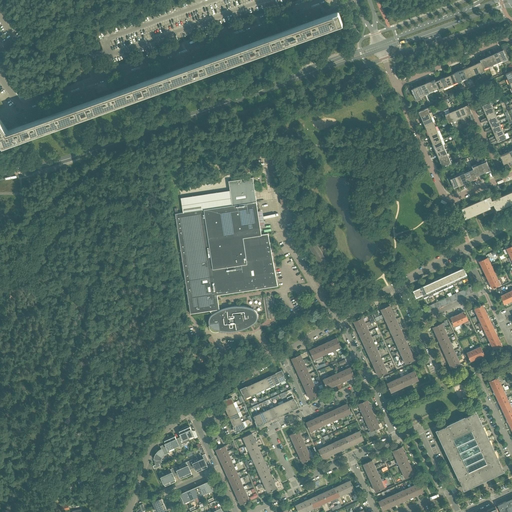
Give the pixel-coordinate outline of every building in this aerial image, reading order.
[(188,0),(94,34),(96,42),(100,41),(103,49),(99,50),(103,60),(105,67),(126,59),(128,59),(129,58),(183,39),(184,39),(185,38),(239,19),(240,18),(242,18),(290,0),(188,0)] [(306,25),(279,34),(283,43),(341,22),(338,13),(310,23),(309,21),(313,19),(311,12),(307,13),(307,14),(303,15),(298,16),(300,23),(304,21),(306,25)] [(249,45),(223,54),(227,63),(283,43),(279,34),(253,43),(253,41),(257,39),(254,33),(251,34),(247,35),(242,37),(244,43),(248,42),(249,45)] [(498,52),(502,61),(507,59),(503,50),(498,52)] [(498,63),(502,61),(498,52),(494,54),(498,63)] [(193,65),(167,75),(171,84),(227,63),(223,54),(197,64),(197,62),(201,60),(198,53),(194,54),(191,56),(191,55),(186,57),(188,63),(192,62),(193,65)] [(493,65),(498,63),(494,54),(489,56),(493,65)] [(489,67),(493,65),(489,56),(485,58),(489,67)] [(485,58),(480,60),(481,61),(484,69),(489,67),(485,58)] [(476,63),(480,72),(485,70),(484,69),(481,61),(476,63)] [(476,74),(480,72),(476,63),(472,65),(476,74)] [(471,76),(476,74),(472,65),(467,67),(471,76)] [(466,78),(471,76),(467,67),(463,69),(466,78)] [(462,80),(466,78),(463,69),(458,71),(462,80)] [(457,82),(462,80),(458,71),(453,73),(457,82)] [(137,85),(111,95),(114,104),(171,84),(167,75),(141,84),(141,82),(144,80),(142,73),(139,74),(135,76),(130,77),(132,83),(136,82),(137,85)] [(453,84),(457,82),(453,73),(449,75),(453,84)] [(448,86),(453,84),(449,75),(444,77),(448,86)] [(444,88),(448,86),(444,77),(440,79),(444,88)] [(430,81),(434,90),(438,88),(435,81),(434,79),(430,81)] [(435,81),(438,88),(439,90),(444,88),(440,79),(435,81)] [(429,92),(434,90),(430,81),(425,83),(429,92)] [(424,94),(429,92),(425,83),(421,85),(424,94)] [(420,96),(424,94),(421,85),(416,87),(420,96)] [(416,87),(411,89),(416,101),(421,99),(420,96),(416,87)] [(81,106),(55,115),(58,124),(114,104),(111,95),(85,104),(84,102),(88,100),(86,94),(83,94),(83,95),(79,96),(78,96),(73,98),(76,104),(80,102),(81,106)] [(483,111),(493,107),(491,102),(482,106),(483,109),(482,109),(483,111)] [(464,107),(467,115),(470,114),(470,116),(473,115),(467,103),(468,105),(464,107)] [(465,116),(467,115),(464,107),(459,109),(463,119),(465,118),(465,116)] [(486,115),(495,111),(493,107),(483,111),(484,113),(485,113),(486,115)] [(421,116),(430,112),(428,108),(419,112),(421,116)] [(461,120),(463,119),(459,109),(454,111),(458,119),(460,118),(461,120)] [(456,120),(458,119),(454,111),(450,113),(454,122),(456,122),(456,120)] [(487,120),(497,116),(495,111),(486,115),(487,117),(486,118),(487,120)] [(423,121),(432,117),(430,112),(421,116),(423,121)] [(452,123),(454,122),(450,113),(445,115),(444,113),(449,123),(451,122),(452,123)] [(0,137),(0,139),(4,144),(58,124),(55,115),(29,124),(28,122),(32,120),(30,114),(27,115),(23,116),(22,116),(17,118),(20,124),(23,122),(25,126),(8,132),(0,137)] [(490,124),(499,120),(497,116),(487,120),(488,122),(489,122),(490,124)] [(425,125),(434,122),(432,117),(423,121),(425,125)] [(491,129),(501,125),(499,120),(490,124),(491,127),(490,127),(491,129)] [(427,130),(436,126),(434,122),(425,125),(427,130)] [(494,133),(503,130),(501,125),(491,129),(492,131),(493,131),(494,133)] [(428,135),(437,131),(436,126),(427,130),(428,135)] [(495,138),(505,134),(503,130),(494,133),(495,136),(494,136),(495,138)] [(430,139),(439,135),(437,131),(428,135),(430,139)] [(498,143),(507,139),(505,134),(495,138),(496,140),(497,140),(498,143)] [(432,144),(441,140),(439,135),(430,139),(432,144)] [(434,148),(443,144),(441,140),(432,144),(434,148)] [(436,153),(445,149),(443,144),(434,148),(436,153)] [(438,157),(447,154),(445,149),(436,153),(438,157)] [(504,164),(508,162),(505,153),(500,155),(504,164)] [(440,162),(449,158),(447,154),(438,157),(440,162)] [(442,167),(449,164),(451,163),(449,158),(440,162),(442,167)] [(485,172),(490,170),(486,161),(482,163),(485,172)] [(481,174),(485,172),(482,163),(477,165),(481,174)] [(477,165),(473,167),(473,169),(476,176),(481,174),(477,165)] [(473,169),(469,171),(473,180),(477,178),(476,176),(473,169)] [(468,182),(473,180),(469,171),(464,173),(468,182)] [(463,184),(468,182),(464,173),(460,175),(463,184)] [(451,182),(454,188),(459,186),(458,184),(455,177),(454,175),(447,178),(449,183),(449,182),(451,182)] [(458,184),(459,186),(463,184),(460,175),(455,177),(458,184)] [(262,234),(260,225),(258,211),(259,210),(260,209),(260,208),(260,207),(259,206),(258,206),(253,177),(229,181),(232,205),(175,213),(190,314),(210,311),(213,315),(211,316),(211,317),(210,318),(210,319),(209,321),(210,323),(210,324),(211,326),(212,327),(215,329),(217,329),(220,330),(222,330),(225,331),(227,331),(230,331),(233,331),(235,330),(237,330),(240,329),(242,329),(245,328),(247,327),(250,326),(252,324),(254,323),(255,321),(256,321),(257,319),(257,317),(257,316),(257,314),(256,312),(255,312),(254,310),(252,309),(249,308),(247,307),(244,307),(242,307),(239,307),(237,307),(234,307),(231,307),(229,308),(226,308),(224,309),(221,310),(219,311),(219,309),(217,295),(278,286),(268,233),(262,234)] [(481,199),(486,197),(486,198),(486,199),(462,210),(461,209),(465,219),(482,212),(484,216),(493,212),(490,206),(494,205),(496,211),(511,203),(511,193),(493,202),(489,192),(480,196),(481,199)] [(321,271),(329,266),(315,244),(310,247),(318,261),(316,263),(321,271)] [(483,269),(486,275),(494,271),(488,257),(489,257),(483,259),(482,260),(479,261),(482,267),(481,267),(482,270),(483,269)] [(458,271),(462,280),(468,277),(463,268),(458,271)] [(495,270),(494,271),(486,275),(488,280),(487,281),(488,283),(489,283),(492,289),(495,287),(495,288),(496,287),(501,284),(494,271),(495,271),(495,270)] [(458,282),(462,280),(458,271),(453,273),(458,282)] [(453,284),(458,282),(453,273),(448,275),(453,284)] [(448,286),(453,284),(448,275),(444,277),(448,286)] [(443,289),(448,286),(444,277),(439,280),(443,289)] [(438,291),(443,289),(439,280),(434,282),(438,291)] [(433,293),(438,291),(434,282),(429,284),(433,293)] [(434,295),(433,293),(429,284),(424,286),(428,295),(429,298),(434,295)] [(428,295),(424,286),(419,289),(423,298),(428,295)] [(418,300),(423,298),(419,289),(414,291),(418,300)] [(511,290),(500,296),(500,295),(502,301),(503,302),(504,304),(510,302),(510,303),(511,302),(511,290)] [(480,323),(489,318),(487,313),(488,312),(487,310),(486,310),(483,304),(480,306),(480,305),(479,306),(473,309),(474,309),(481,322),(480,323)] [(392,311),(390,305),(386,307),(385,307),(385,308),(381,309),(383,314),(375,318),(376,321),(385,317),(387,323),(396,319),(394,314),(395,313),(394,310),(392,311)] [(466,314),(464,311),(459,314),(458,313),(456,314),(456,315),(450,318),(452,321),(451,321),(452,322),(455,327),(455,326),(468,320),(468,321),(469,321),(466,315),(466,314)] [(360,335),(369,331),(363,318),(359,319),(357,320),(358,320),(354,322),(356,327),(355,328),(356,331),(358,330),(360,335)] [(486,336),(496,332),(493,326),(494,326),(493,323),(492,324),(489,318),(480,323),(481,322),(487,336),(486,336)] [(393,337),(402,333),(400,327),(401,327),(401,326),(400,324),(399,324),(396,319),(387,323),(393,337)] [(439,341),(448,337),(442,323),(438,325),(437,325),(437,326),(433,327),(435,333),(434,333),(436,336),(437,336),(439,341)] [(366,349),(375,345),(369,331),(360,335),(362,341),(361,341),(363,344),(364,344),(366,349)] [(496,332),(486,336),(487,336),(493,349),(493,350),(498,347),(499,348),(500,347),(499,347),(502,345),(500,340),(501,339),(500,337),(499,337),(498,337),(496,332)] [(399,350),(408,346),(406,341),(407,340),(406,337),(405,338),(402,333),(393,337),(399,350)] [(196,343),(200,349),(207,344),(203,337),(198,340),(198,341),(196,343)] [(445,355),(454,351),(448,337),(439,341),(441,346),(440,347),(441,347),(442,350),(443,349),(445,355)] [(323,344),(327,353),(341,347),(339,343),(340,343),(339,341),(339,342),(337,338),(331,340),(331,339),(328,340),(329,342),(323,344)] [(314,359),(327,353),(323,344),(318,346),(317,345),(314,347),(315,348),(310,350),(311,354),(312,355),(314,359)] [(372,363),(381,359),(375,345),(366,349),(369,354),(367,355),(369,357),(369,358),(370,357),(372,363)] [(408,346),(399,350),(406,364),(409,362),(410,362),(411,362),(415,360),(412,354),(413,354),(412,351),(411,352),(408,346)] [(483,351),(480,346),(467,352),(466,352),(469,358),(469,359),(471,361),(476,359),(477,360),(479,359),(479,358),(485,355),(483,352),(484,352),(483,351)] [(210,347),(205,349),(209,355),(213,352),(210,347)] [(202,362),(208,358),(204,350),(197,354),(202,362)] [(454,351),(445,355),(448,360),(447,360),(448,363),(449,363),(451,368),(455,367),(457,366),(456,366),(460,364),(454,351)] [(298,372),(307,368),(301,354),(297,356),(296,356),(295,356),(295,357),(291,359),(294,364),(293,365),(294,367),(295,367),(298,372)] [(381,359),(372,363),(375,368),(374,368),(375,371),(376,371),(378,376),(379,376),(380,378),(383,376),(382,375),(382,374),(383,375),(384,374),(388,372),(381,359)] [(352,371),(349,365),(345,366),(347,369),(337,373),(341,382),(346,380),(347,381),(350,380),(349,379),(355,376),(353,372),(352,371)] [(304,386),(313,382),(307,368),(298,372),(300,378),(299,378),(300,381),(302,380),(304,386)] [(280,382),(280,383),(285,380),(281,371),(276,374),(280,382)] [(401,377),(405,386),(410,384),(411,385),(413,384),(413,382),(418,380),(417,376),(416,375),(414,371),(401,377)] [(322,377),(325,384),(325,385),(327,389),(333,386),(333,387),(335,386),(336,386),(335,385),(341,382),(337,373),(328,377),(327,375),(322,377)] [(271,376),(275,384),(280,382),(276,374),(271,376)] [(270,386),(275,384),(271,376),(266,378),(270,386)] [(399,389),(405,386),(401,377),(387,383),(389,387),(388,387),(389,389),(391,392),(397,390),(397,391),(400,390),(399,389)] [(495,395),(505,391),(505,390),(504,391),(498,377),(499,377),(498,377),(493,379),(492,380),(489,381),(492,387),(491,387),(492,390),(493,389),(495,395)] [(261,380),(265,389),(270,386),(266,378),(261,380)] [(260,391),(265,389),(261,380),(256,383),(260,391)] [(315,397),(319,395),(313,382),(304,386),(306,391),(305,392),(307,395),(308,394),(310,400),(314,398),(315,397)] [(251,385),(255,393),(260,391),(256,383),(251,385)] [(251,395),(255,393),(251,385),(247,387),(250,395),(251,395)] [(251,396),(251,395),(250,395),(247,387),(242,389),(246,398),(251,396)] [(502,409),(511,404),(510,404),(504,391),(505,391),(495,395),(498,401),(497,401),(498,403),(499,403),(502,409)] [(297,407),(293,398),(292,395),(287,398),(288,400),(288,401),(289,401),(292,409),(297,407)] [(233,403),(234,402),(232,397),(223,401),(225,406),(233,403)] [(364,418),(373,414),(371,408),(372,408),(372,407),(371,405),(370,405),(367,400),(363,402),(363,401),(362,402),(358,404),(364,418)] [(284,403),(287,411),(292,409),(289,401),(288,401),(284,403)] [(227,411),(235,408),(233,403),(225,406),(227,411)] [(283,413),(287,411),(284,403),(279,405),(283,413)] [(333,410),(337,419),(351,413),(349,409),(349,407),(349,408),(347,404),(341,406),(341,405),(338,406),(339,408),(333,410)] [(508,422),(511,420),(511,407),(510,405),(511,404),(502,409),(504,414),(503,415),(504,417),(505,416),(508,422)] [(274,408),(278,416),(283,413),(279,405),(274,408)] [(235,408),(227,411),(229,416),(238,413),(235,408)] [(273,418),(278,416),(274,408),(269,410),(273,418)] [(264,412),(268,420),(273,418),(269,410),(264,412)] [(324,425),(337,419),(333,410),(328,412),(327,411),(325,413),(325,414),(320,416),(324,425)] [(476,411),(436,430),(464,489),(504,471),(476,411)] [(263,422),(268,420),(264,412),(259,414),(263,422)] [(232,421),(240,417),(238,413),(229,416),(232,421)] [(263,422),(259,414),(259,413),(254,416),(258,425),(263,422)] [(373,414),(364,418),(370,431),(368,432),(370,436),(377,432),(376,429),(380,427),(377,422),(378,421),(377,418),(376,419),(373,414)] [(310,431),(324,425),(320,416),(314,419),(314,417),(311,419),(311,420),(306,422),(308,426),(308,428),(308,427),(310,431)] [(240,417),(232,421),(234,426),(242,422),(240,417)] [(242,422),(234,426),(236,431),(245,427),(243,422),(242,422)] [(184,428),(188,437),(193,435),(195,438),(198,437),(195,431),(192,432),(190,426),(189,427),(189,426),(188,427),(187,427),(186,427),(185,427),(184,428)] [(180,440),(182,444),(185,443),(183,440),(188,437),(184,428),(183,428),(182,429),(181,430),(180,430),(180,431),(179,431),(182,437),(179,438),(180,440)] [(296,449),(305,445),(299,431),(295,433),(295,432),(294,433),(290,435),(293,440),(292,441),(293,444),(294,443),(296,449)] [(346,437),(350,446),(355,443),(356,445),(356,444),(359,443),(358,442),(364,440),(362,436),(361,434),(361,435),(359,431),(346,437)] [(249,451),(258,447),(256,442),(257,441),(256,438),(254,439),(252,433),(248,435),(247,435),(243,437),(249,451)] [(169,437),(173,447),(179,445),(180,448),(183,447),(182,444),(180,440),(178,441),(175,436),(174,436),(173,436),(172,436),(171,437),(170,437),(169,437)] [(165,447),(164,447),(167,454),(170,452),(168,449),(173,447),(169,437),(168,438),(167,438),(166,439),(165,440),(164,441),(167,446),(165,447)] [(344,448),(350,446),(346,437),(332,443),(336,452),(342,450),(342,451),(345,449),(344,448)] [(331,454),(336,452),(332,443),(318,449),(320,453),(320,455),(321,455),(322,458),(328,456),(328,457),(329,457),(331,456),(331,454)] [(155,464),(155,465),(161,462),(161,461),(161,460),(161,459),(161,458),(162,458),(162,457),(163,456),(164,455),(167,454),(164,447),(163,445),(160,446),(161,449),(160,450),(159,451),(158,451),(157,452),(157,453),(156,454),(156,455),(155,456),(155,457),(155,458),(155,459),(154,460),(154,461),(155,462),(155,463),(155,464)] [(222,463),(231,459),(225,445),(221,447),(220,448),(216,450),(218,455),(217,456),(218,457),(219,458),(220,458),(222,463)] [(305,445),(296,449),(299,454),(298,454),(299,457),(300,457),(302,462),(306,461),(308,460),(311,458),(305,445)] [(255,465),(264,461),(262,455),(263,455),(262,452),(261,452),(258,447),(249,451),(255,465)] [(399,464),(408,460),(405,455),(406,455),(405,452),(404,452),(402,447),(398,448),(396,449),(393,451),(399,464)] [(199,461),(203,470),(204,470),(207,468),(207,467),(208,467),(205,461),(208,460),(205,454),(202,455),(204,458),(199,461)] [(198,461),(197,458),(189,461),(192,467),(195,466),(197,472),(198,471),(198,472),(201,471),(203,470),(199,461),(198,461)] [(228,477),(237,473),(231,459),(222,463),(225,469),(223,469),(225,472),(226,472),(228,477)] [(370,478),(378,474),(372,460),(368,462),(367,462),(363,464),(366,470),(365,470),(366,473),(367,472),(370,478)] [(408,460),(399,464),(405,478),(409,476),(409,477),(410,476),(414,474),(412,469),(413,468),(411,465),(410,466),(408,460)] [(187,477),(188,477),(191,475),(191,474),(192,474),(189,468),(192,467),(189,461),(181,464),(183,468),(187,477)] [(261,478),(270,474),(268,469),(269,468),(268,465),(267,466),(264,461),(255,465),(261,478)] [(187,477),(183,468),(177,470),(176,467),(173,468),(176,474),(179,473),(181,479),(182,478),(182,479),(185,478),(187,477)] [(173,475),(176,474),(173,468),(170,469),(172,472),(167,475),(171,484),(172,484),(175,482),(175,481),(176,481),(173,475)] [(234,491),(243,487),(237,473),(228,477),(231,482),(230,483),(231,486),(232,485),(234,491)] [(270,474),(261,478),(268,492),(272,490),(273,490),(277,488),(274,482),(275,482),(274,479),(273,480),(270,474)] [(378,474),(370,478),(372,483),(371,484),(372,487),(373,486),(376,492),(380,490),(381,490),(381,489),(385,488),(378,474)] [(170,485),(171,484),(167,475),(161,477),(165,486),(166,485),(166,486),(170,485)] [(88,481),(86,476),(77,481),(80,486),(88,481)] [(336,487),(341,495),(354,489),(352,485),(353,485),(352,484),(350,480),(345,483),(344,482),(341,483),(342,484),(336,487)] [(204,484),(208,492),(213,490),(209,482),(207,483),(204,484)] [(406,489),(410,498),(415,496),(416,497),(419,495),(418,494),(424,492),(422,488),(422,486),(421,487),(420,483),(406,489)] [(203,494),(200,487),(198,488),(197,487),(195,488),(198,496),(200,499),(204,497),(203,494)] [(243,487),(234,491),(237,496),(236,496),(237,499),(238,499),(241,504),(244,503),(245,503),(246,502),(250,500),(243,487)] [(328,490),(323,493),(327,502),(341,495),(336,487),(331,489),(331,488),(330,488),(328,489),(328,490)] [(405,500),(410,498),(406,489),(392,495),(396,504),(402,502),(402,503),(405,502),(405,501),(405,500)] [(194,498),(190,491),(188,492),(188,491),(185,492),(189,500),(190,503),(195,501),(194,498)] [(185,502),(189,500),(185,492),(183,493),(183,494),(181,495),(182,498),(180,499),(180,498),(183,506),(185,506),(185,505),(185,504),(185,502)] [(315,496),(309,499),(313,508),(327,502),(323,493),(317,495),(317,494),(314,495),(315,496)] [(391,507),(396,504),(392,495),(378,501),(380,505),(381,506),(383,510),(388,508),(389,509),(391,508),(391,507)] [(156,508),(165,503),(165,502),(163,499),(162,499),(162,498),(153,502),(156,508)] [(511,511),(511,498),(497,505),(498,506),(500,511),(511,511)] [(304,501),(303,500),(300,502),(301,503),(296,505),(297,509),(298,510),(298,511),(304,511),(313,508),(309,499),(304,501)] [(161,511),(167,509),(166,508),(166,505),(165,503),(156,508),(157,511),(161,511)]
